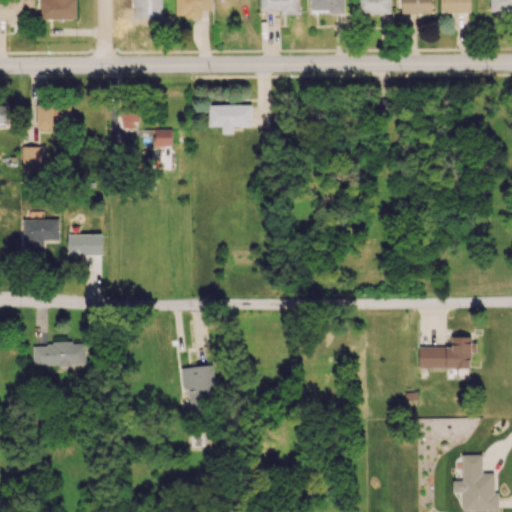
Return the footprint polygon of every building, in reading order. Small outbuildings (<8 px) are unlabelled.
[(0,0),(0,18),(7,19),(7,23),(22,23),(22,16),(32,15),(31,0),(0,0)] [(76,18),(75,0),(40,0),(40,19),(76,18)] [(161,0),(132,0),(133,17),(162,16),(161,0)] [(174,0),(175,17),(206,16),(205,0),(174,0)] [(297,0),(260,0),(261,11),(298,11),(297,0)] [(309,0),(310,9),(328,9),(328,13),(344,13),(343,0),(309,0)] [(390,0),(355,0),(356,13),(390,12),(390,0)] [(431,12),(430,0),(400,0),(401,13),(431,12)] [(470,0),(440,0),(440,11),(470,12),(470,0)] [(511,11),(511,0),(489,0),(490,11),(511,11)] [(70,103),(36,103),(37,128),(54,128),(54,122),(71,122),(70,103)] [(208,104),(208,126),(222,125),(222,133),(233,133),(233,126),(251,126),(251,103),(208,104)] [(136,108),(121,108),(122,128),(137,127),(136,108)] [(172,145),(171,128),(153,128),(154,145),(172,145)] [(41,171),(40,145),(21,146),(22,172),(41,171)] [(59,218),(21,219),(22,254),(44,254),(44,240),(59,239),(59,218)] [(67,254),(102,254),(102,233),(67,233),(67,254)] [(471,336),(451,336),(450,346),(418,346),(418,367),(469,368),(470,353),(476,354),(476,343),(471,343),(471,336)] [(32,364),(57,364),(57,369),(86,369),(85,342),(32,342),(32,364)] [(188,404),(215,403),(213,365),(180,366),(181,387),(187,387),(188,404)] [(498,510),(498,492),(494,492),(494,473),(482,473),(482,454),(462,454),(462,480),(453,480),(453,491),(462,491),(462,510),(498,510)]
